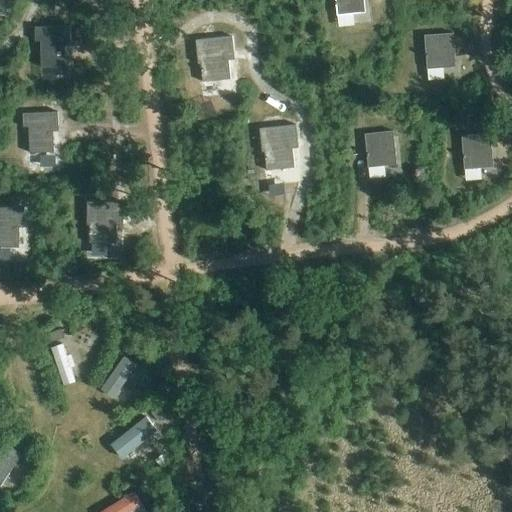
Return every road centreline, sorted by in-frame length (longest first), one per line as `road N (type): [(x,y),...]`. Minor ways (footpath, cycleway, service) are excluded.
road 1 (track): [(511,202),(452,233),(400,247),(281,255),(0,301)]
road 2 (track): [(138,0),(160,272),(205,511)]
